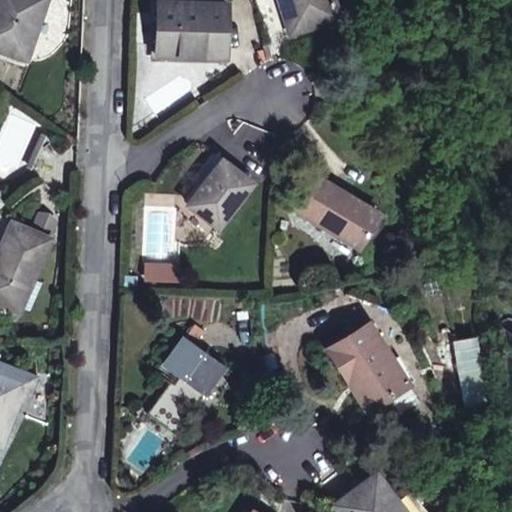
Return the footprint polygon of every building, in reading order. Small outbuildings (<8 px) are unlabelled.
[(0,38),(37,52),(53,0),(1,0),(0,4),(0,38)] [(217,43),(216,53),(233,55),(238,1),(224,0),(166,0),(165,41),(217,43)] [(350,15),(345,0),(290,0),(295,15),(317,8),(324,23),(350,15)] [(295,15),(300,31),(324,23),(317,8),(295,15)] [(231,160),(198,204),(224,225),(258,181),(231,160)] [(327,176),(309,208),(368,243),(388,209),(327,176)] [(61,232),(25,214),(0,266),(0,290),(27,304),(61,232)] [(188,258),(177,258),(159,257),(158,274),(188,275),(188,258)] [(401,373),(367,320),(327,347),(347,377),(357,371),(374,400),(388,393),(383,384),(401,373)] [(153,405),(182,426),(216,379),(227,364),(192,337),(175,359),(188,369),(183,377),(177,373),(153,405)] [(13,358),(9,367),(31,376),(24,392),(32,395),(42,371),(13,358)] [(24,392),(31,376),(9,367),(0,362),(0,436),(3,438),(24,392)] [(347,377),(366,405),(374,400),(357,371),(347,377)] [(388,393),(406,381),(401,373),(383,384),(388,393)] [(388,393),(398,410),(417,398),(406,381),(388,393)] [(339,502),(346,511),(410,511),(382,473),(339,502)]
